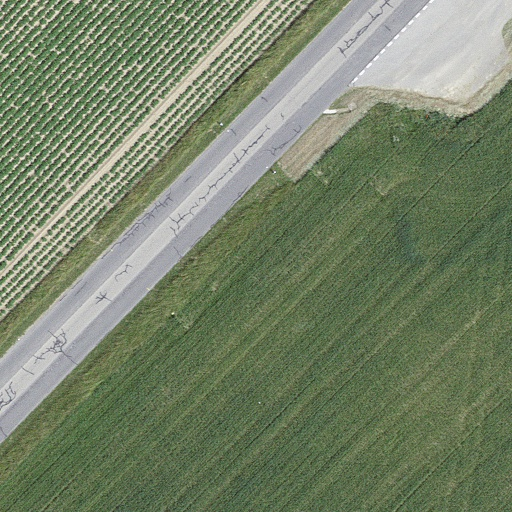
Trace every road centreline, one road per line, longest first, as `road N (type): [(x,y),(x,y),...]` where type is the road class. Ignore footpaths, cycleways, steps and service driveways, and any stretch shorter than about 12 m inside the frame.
road 1 (tertiary): [(0,413),(398,0)]
road 2 (track): [(511,3),(462,54),(391,6)]
